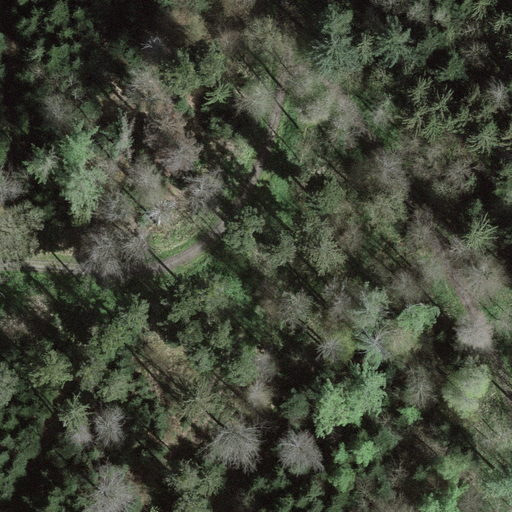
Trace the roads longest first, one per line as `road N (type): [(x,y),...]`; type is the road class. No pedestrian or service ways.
road 1 (track): [(511,394),(478,313),(400,181),(289,26),(281,0)]
road 2 (track): [(289,26),(276,118),(254,186),(217,237),(158,266),(0,262)]
